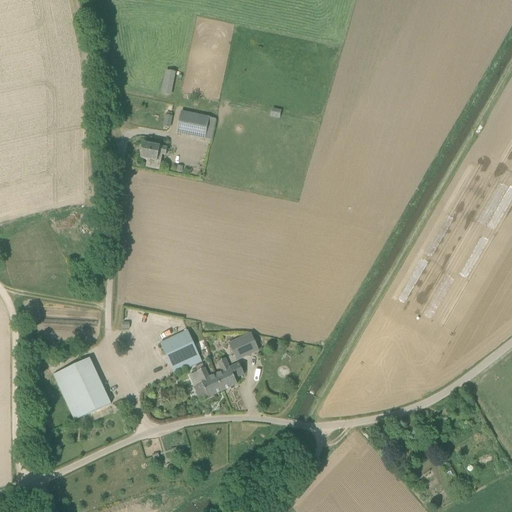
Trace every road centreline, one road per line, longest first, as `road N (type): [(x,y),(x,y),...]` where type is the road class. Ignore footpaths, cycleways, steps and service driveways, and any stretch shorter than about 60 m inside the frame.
road 1 (unclassified): [(30,485),(146,431),(188,422),(324,428),(373,420),(421,405),(511,343)]
road 2 (track): [(60,511),(21,467),(18,310),(3,289)]
